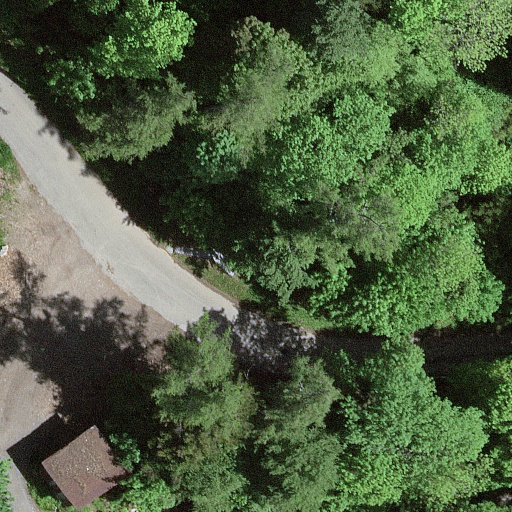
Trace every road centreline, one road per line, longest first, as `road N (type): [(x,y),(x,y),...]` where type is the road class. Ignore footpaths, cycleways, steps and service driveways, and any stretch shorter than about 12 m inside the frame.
road 1 (unclassified): [(511,350),(327,355),(224,330),(159,288),(46,140),(0,94)]
road 2 (track): [(0,426),(18,371),(50,324),(127,251)]
